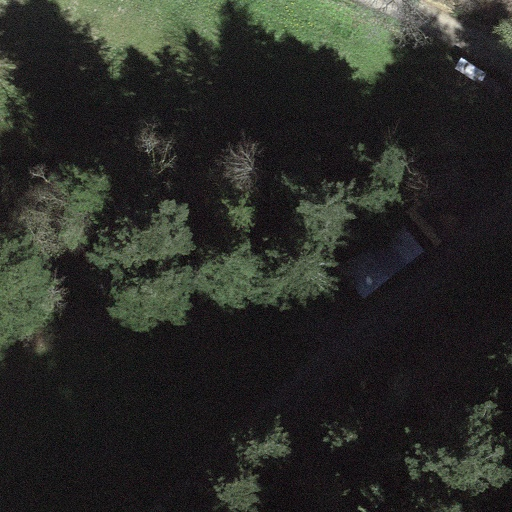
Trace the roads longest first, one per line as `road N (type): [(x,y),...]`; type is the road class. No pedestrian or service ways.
road 1 (track): [(0,123),(511,124)]
road 2 (track): [(151,511),(511,216)]
road 3 (track): [(511,74),(382,0)]
